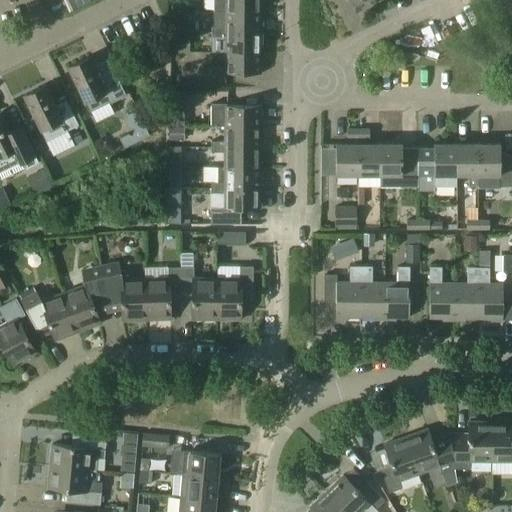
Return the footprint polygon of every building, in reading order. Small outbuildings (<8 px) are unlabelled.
[(66,0),(71,11),(92,1),(94,0),(66,0)] [(214,0),(214,11),(226,11),(263,12),(262,0),(214,0)] [(226,11),(226,26),(226,32),(263,32),(263,12),(226,11)] [(212,37),(212,52),(226,52),(263,52),(263,32),(226,32),(226,26),(219,26),(219,38),(212,37)] [(149,74),(160,69),(149,47),(139,51),(149,74)] [(263,52),(226,52),(226,67),(212,67),(212,74),(227,74),(227,73),(263,73),(263,52)] [(102,54),(91,59),(90,57),(68,67),(86,103),(91,113),(123,97),(102,54)] [(46,85),(24,95),(46,141),(54,155),(75,145),(68,130),(79,125),(68,103),(57,108),(56,105),(46,85)] [(212,104),(212,112),(212,126),(225,126),(262,126),(262,105),(227,105),(227,104),(212,104)] [(0,113),(0,172),(22,161),(26,169),(39,162),(22,128),(11,133),(2,113),(0,113)] [(225,126),(225,141),(225,147),(262,147),(262,126),(225,126)] [(358,175),(358,129),(347,129),(347,138),(348,138),(348,144),(336,144),(336,175),(358,175)] [(358,129),(358,175),(379,175),(380,175),(380,144),(359,144),(359,138),(370,138),(370,129),(358,129)] [(225,167),(262,167),(262,147),(225,147),(225,141),(218,141),(218,153),(225,153),(225,167)] [(379,175),(379,187),(417,187),(418,187),(419,148),(403,148),(403,144),(380,144),(380,175),(379,175)] [(418,187),(418,191),(435,191),(435,187),(457,187),(457,175),(457,144),(435,144),(435,148),(419,148),(418,187)] [(457,175),(469,175),(469,187),(478,187),(478,144),(457,144),(457,175)] [(501,144),(478,144),(478,187),(486,187),(500,186),(511,186),(511,156),(501,156),(501,152),(501,144)] [(262,167),(225,167),(218,167),(218,182),(225,182),(225,187),(262,187),(262,167)] [(170,176),(170,186),(181,187),(181,176),(170,176)] [(225,182),(218,182),(218,193),(225,193),(225,208),(211,208),(211,224),(241,224),(241,209),(262,209),(262,187),(225,187),(225,182)] [(165,187),(164,223),(180,223),(181,187),(165,187)] [(335,227),(357,227),(357,205),(335,206),(335,227)] [(418,220),(407,220),(407,229),(418,229),(418,220)] [(430,220),(418,220),(418,229),(442,229),(442,222),(430,222),(430,220)] [(467,220),(467,229),(478,229),(478,220),(467,220)] [(478,220),(478,229),(490,229),(490,220),(478,220)] [(217,244),(245,244),(245,232),(217,232),(217,244)] [(358,251),(354,240),(343,244),(347,255),(358,251)] [(420,263),(420,244),(407,244),(407,263),(420,263)] [(491,251),(479,251),(479,267),(490,267),(491,251)] [(511,253),(501,253),(501,270),(511,270),(511,253)] [(147,318),(145,278),(133,279),(133,270),(120,270),(119,263),(101,266),(102,270),(110,313),(123,310),(123,321),(137,321),(137,319),(147,318)] [(0,267),(0,289),(11,283),(3,266),(0,267)] [(181,267),(182,295),(193,295),(193,320),(207,320),(207,318),(217,318),(217,278),(195,278),(194,266),(181,267)] [(217,278),(217,318),(227,318),(227,320),(241,320),(241,300),(253,300),(254,266),(240,266),(240,278),(217,278)] [(361,317),(361,266),(350,266),(350,282),(337,282),(337,275),(325,275),(325,301),(337,301),(336,317),(361,317)] [(361,266),(361,317),(385,317),(385,282),(373,282),(373,266),(361,266)] [(385,282),(385,317),(410,318),(410,267),(398,266),(398,282),(385,282)] [(145,278),(147,318),(157,318),(157,320),(171,320),(170,295),(182,295),(181,267),(168,267),(168,277),(145,278)] [(454,318),(455,283),(442,283),(442,267),(430,267),(430,318),(454,318)] [(455,283),(454,318),(478,318),(479,267),(468,267),(468,283),(455,283)] [(479,267),(478,318),(503,319),(504,283),(490,283),(490,267),(479,267)] [(64,293),(78,330),(87,327),(88,329),(101,324),(98,315),(110,313),(102,270),(84,274),(85,285),(64,293)] [(21,299),(41,337),(52,331),(56,341),(69,336),(68,334),(78,330),(64,293),(42,301),(36,291),(21,299)] [(8,322),(0,326),(0,350),(5,348),(14,365),(36,352),(18,318),(25,314),(16,299),(0,308),(2,312),(8,322)] [(450,432),(449,433),(452,445),(456,469),(456,470),(470,469),(470,462),(479,462),(482,466),(487,466),(490,462),(492,462),(492,422),(469,422),(469,433),(450,432)] [(511,422),(492,422),(492,462),(511,461),(511,422)] [(406,436),(420,474),(440,467),(442,474),(455,470),(456,470),(452,445),(449,433),(431,439),(428,429),(406,436)] [(142,447),(169,449),(170,435),(143,433),(142,447)] [(73,434),(72,446),(53,444),(51,466),(96,470),(97,457),(105,458),(106,450),(107,437),(73,434)] [(393,466),(381,470),(389,493),(393,491),(401,489),(399,481),(420,474),(406,436),(385,444),(393,466)] [(182,474),(218,477),(220,454),(184,451),(182,474)] [(140,470),(149,471),(150,459),(141,458),(140,470)] [(96,470),(51,466),(49,488),(67,490),(66,503),(100,505),(102,482),(95,482),(96,470)] [(149,471),(140,470),(139,483),(148,484),(149,471)] [(180,497),(216,500),(218,477),(182,474),(180,497)] [(343,475),(327,491),(347,511),(372,511),(376,509),(384,500),(367,483),(359,491),(343,475)] [(347,511),(327,491),(311,507),(315,511),(347,511)] [(178,511),(214,511),(216,500),(180,497),(178,511)] [(136,511),(144,511),(146,504),(137,503),(136,511)]
